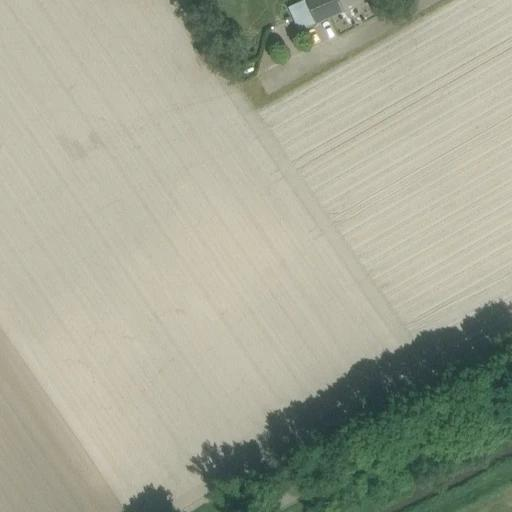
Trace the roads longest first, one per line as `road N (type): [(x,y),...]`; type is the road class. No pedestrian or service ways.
road 1 (unclassified): [(263,511),(511,382)]
road 2 (track): [(304,66),(421,0)]
